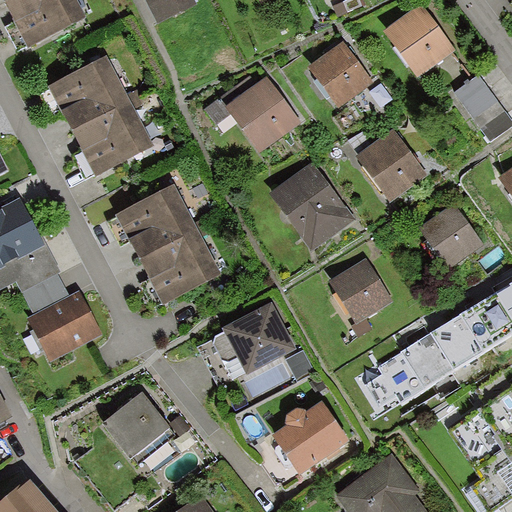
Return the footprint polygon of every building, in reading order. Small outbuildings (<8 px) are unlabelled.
[(74,0),(20,0),(7,7),(30,52),(86,22),(74,0)] [(145,0),(160,27),(198,7),(195,0),(145,0)] [(382,36),(416,81),(456,50),(422,6),(382,36)] [(339,111),(373,83),(342,43),(309,69),(339,111)] [(74,135),(132,106),(109,60),(51,90),(74,135)] [(511,124),(476,77),(453,94),(489,142),(511,124)] [(230,113),(261,155),(301,125),(267,80),(252,91),(245,82),(208,109),(218,122),(230,113)] [(132,106),(74,135),(96,180),(155,150),(132,106)] [(389,206),(428,178),(393,131),(354,159),(389,206)] [(0,154),(0,176),(9,171),(0,154)] [(309,251),(353,221),(314,164),(269,195),(309,251)] [(511,195),(511,171),(500,180),(511,195)] [(141,264),(199,235),(176,191),(119,220),(141,264)] [(20,200),(0,210),(0,270),(45,247),(42,242),(20,200)] [(450,273),(483,250),(453,205),(419,227),(450,273)] [(199,235),(141,264),(165,311),(222,281),(199,235)] [(45,241),(42,242),(45,247),(0,270),(0,292),(17,283),(23,294),(58,276),(62,273),(45,241)] [(357,325),(393,302),(366,260),(330,283),(357,325)] [(58,276),(23,294),(34,315),(69,297),(58,276)] [(511,334),(511,286),(484,304),(506,339),(511,334)] [(69,297),(34,315),(27,319),(52,364),(103,337),(79,291),(69,297)] [(506,339),(484,304),(450,326),(472,360),(506,339)] [(273,305),(222,332),(247,379),(298,352),(273,305)] [(472,360),(450,326),(416,347),(437,381),(472,360)] [(437,381),(416,347),(381,369),(403,403),(437,381)] [(314,373),(303,353),(286,361),(297,382),(314,373)] [(511,389),(450,431),(476,468),(511,443),(511,389)] [(171,431),(143,395),(103,426),(131,462),(171,431)] [(0,428),(13,421),(0,397),(0,428)] [(456,402),(438,413),(447,430),(466,419),(456,402)] [(348,444),(322,406),(307,416),(305,413),(298,412),(288,418),(286,426),(288,429),(273,439),(299,477),(348,444)] [(189,431),(178,415),(169,422),(179,437),(189,431)] [(484,480),(473,487),(489,511),(511,494),(511,443),(476,468),(484,480)] [(421,492),(394,457),(338,499),(348,511),(427,511),(415,496),(421,492)] [(54,511),(30,483),(0,509),(0,511),(54,511)] [(213,511),(202,496),(180,511),(213,511)]
